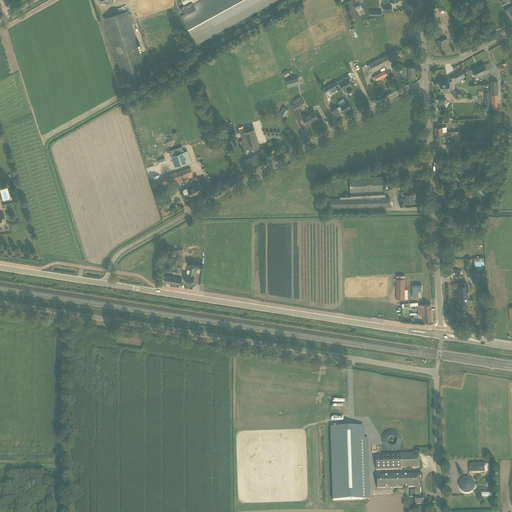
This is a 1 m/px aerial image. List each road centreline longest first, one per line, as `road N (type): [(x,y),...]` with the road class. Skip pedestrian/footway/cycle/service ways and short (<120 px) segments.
road 1 (unclassified): [(438,511),(435,372),(0,302)]
road 2 (unclassified): [(106,284),(123,249),(404,90),(425,87)]
road 3 (tertiary): [(404,330),(106,284)]
road 4 (tertiary): [(441,332),(425,87)]
